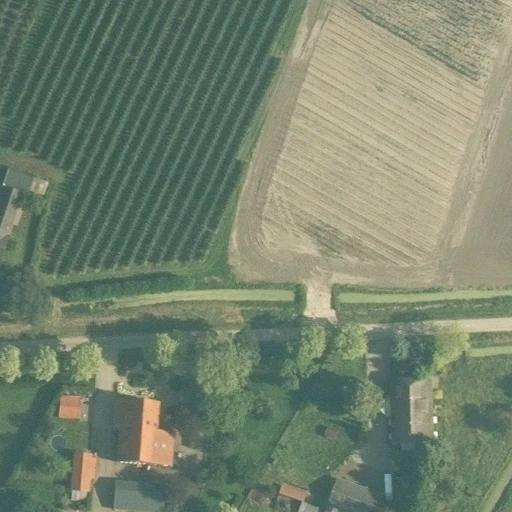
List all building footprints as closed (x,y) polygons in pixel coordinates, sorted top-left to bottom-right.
[(0,257),(10,226),(11,226),(16,228),(31,182),(6,173),(0,192),(0,257)] [(392,445),(433,444),(431,381),(390,382),(390,398),(387,398),(381,405),(382,413),(387,418),(391,418),(392,445)] [(75,400),(60,399),(58,419),(72,421),(75,400)] [(172,434),(156,433),(158,406),(124,403),(124,404),(114,403),(114,414),(124,415),(123,430),(118,430),(115,463),(170,467),(172,434)] [(86,494),(88,477),(94,478),(95,461),(90,461),(90,457),(72,455),(69,492),(86,494)] [(337,479),(326,508),(325,511),(377,511),(383,496),(337,479)] [(161,511),(164,487),(114,483),(113,499),(112,511),(123,511),(161,511)] [(302,502),(305,495),(282,486),(279,494),(302,502)] [(317,511),(319,509),(302,503),(298,511),(317,511)]
